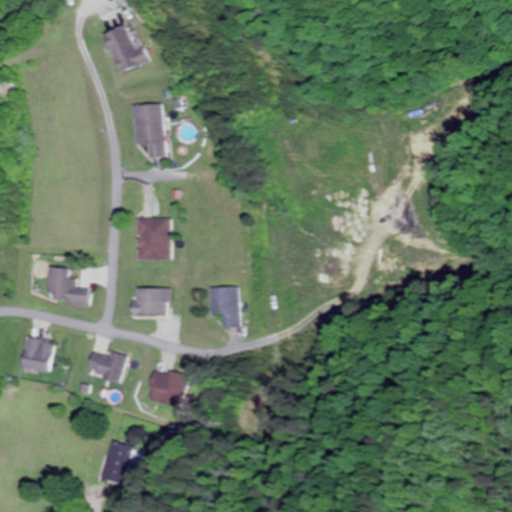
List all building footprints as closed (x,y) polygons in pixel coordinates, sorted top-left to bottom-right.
[(129,25),(107,35),(124,73),(153,60),(146,45),(139,48),(129,25)] [(139,146),(151,145),(152,158),(168,157),(166,104),(137,105),(139,146)] [(140,259),(174,260),(174,218),(141,218),(140,259)] [(92,305),(93,289),(79,288),(79,279),(70,278),(71,269),(51,267),(49,302),(92,305)] [(241,326),(241,287),(214,287),(214,313),(225,313),(225,326),(241,326)] [(134,302),(134,316),(172,316),(172,289),(139,289),(139,302),(134,302)] [(57,342),(29,337),(24,368),(52,372),(57,342)] [(124,382),(131,356),(98,347),(90,373),(124,382)] [(185,406),(191,376),(158,369),(151,399),(185,406)] [(137,446),(114,441),(106,479),(129,483),(137,446)]
